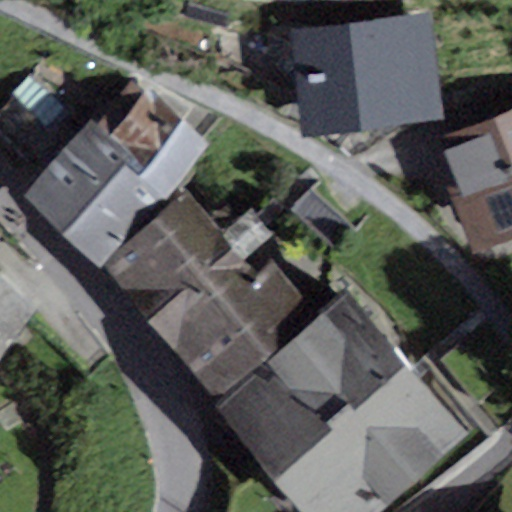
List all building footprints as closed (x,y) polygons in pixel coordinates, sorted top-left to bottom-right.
[(312,110),(432,95),(422,21),(305,35),(312,110)] [(67,119),(74,111),(35,75),(0,108),(0,113),(41,158),(44,154),(50,160),(77,128),(67,119)] [(47,178),(107,233),(161,173),(169,178),(202,142),(146,89),(128,109),(131,112),(123,120),(112,109),(47,178)] [(511,115),(447,142),(480,224),(511,211),(511,115)] [(181,182),(116,240),(220,366),(297,300),(268,266),(262,272),(258,268),(254,272),(181,182)] [(331,231),(345,217),(313,188),(297,201),(331,231)] [(0,312),(13,297),(0,286),(0,312)] [(383,340),(346,294),(236,386),(340,511),(348,511),(454,424),(416,379),(422,374),(389,335),(383,340)]
